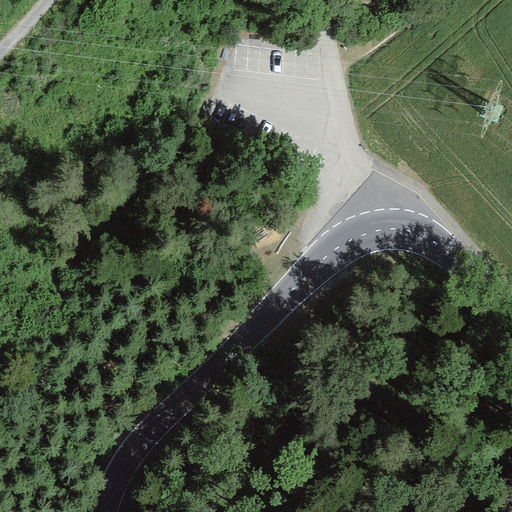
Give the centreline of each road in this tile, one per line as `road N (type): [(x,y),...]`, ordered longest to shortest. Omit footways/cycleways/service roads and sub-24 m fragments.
road 1 (unclassified): [(106,511),(126,461),(163,418),(351,243),(389,230),(444,246),(511,321)]
road 2 (track): [(389,230),(350,164),(322,0)]
